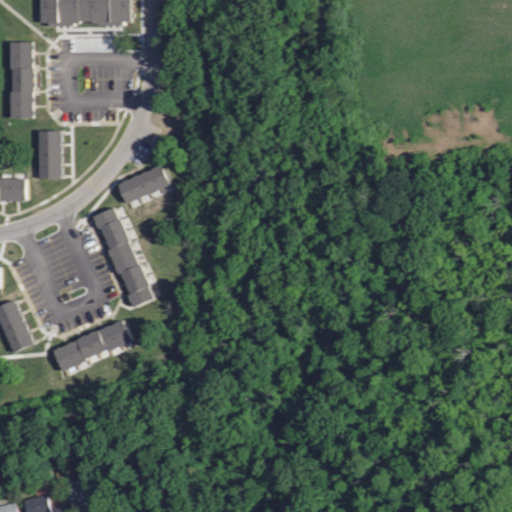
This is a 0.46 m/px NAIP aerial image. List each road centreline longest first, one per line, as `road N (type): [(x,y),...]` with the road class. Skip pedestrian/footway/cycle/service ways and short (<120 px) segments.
road 1 (residential): [(0,232),(69,205),(128,142),(152,80),(154,0)]
road 2 (residential): [(21,228),(57,309),(91,299),(94,289),(59,210)]
road 3 (residential): [(155,58),(67,63),(69,98),(145,106)]
